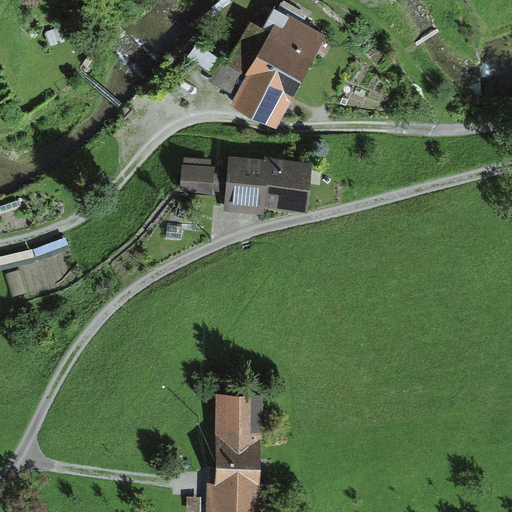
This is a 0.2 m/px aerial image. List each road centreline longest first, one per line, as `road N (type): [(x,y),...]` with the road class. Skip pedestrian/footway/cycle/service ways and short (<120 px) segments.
road 1 (track): [(0,486),(24,462),(51,389),(104,314),(136,286),(253,229),(511,166)]
road 2 (track): [(0,245),(90,211),(159,138),(196,119),(272,128),(511,128)]
road 3 (track): [(184,484),(24,462)]
